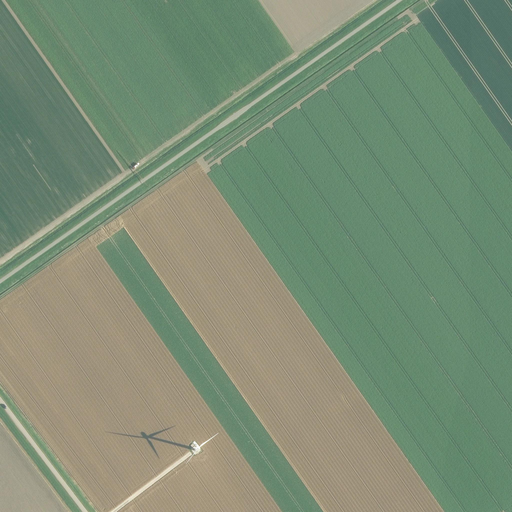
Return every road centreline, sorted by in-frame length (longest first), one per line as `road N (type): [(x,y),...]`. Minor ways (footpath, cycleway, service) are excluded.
road 1 (residential): [(0,282),(400,0)]
road 2 (unclassified): [(85,511),(0,400)]
